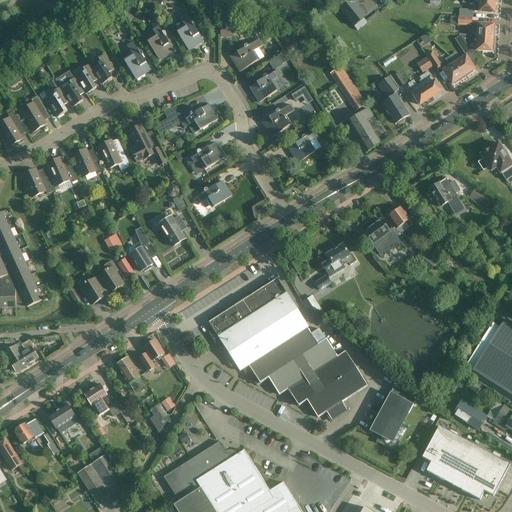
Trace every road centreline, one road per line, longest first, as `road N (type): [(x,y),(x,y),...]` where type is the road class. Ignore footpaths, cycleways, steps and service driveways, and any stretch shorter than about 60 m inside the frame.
road 1 (residential): [(0,163),(124,94),(134,100),(204,72),(221,79),(242,111),(251,154),(289,221)]
road 2 (unclassified): [(437,511),(199,379),(153,306)]
road 3 (tertiary): [(289,221),(511,79)]
road 4 (tertiary): [(0,409),(153,306)]
road 5 (tertiary): [(153,306),(289,221)]
